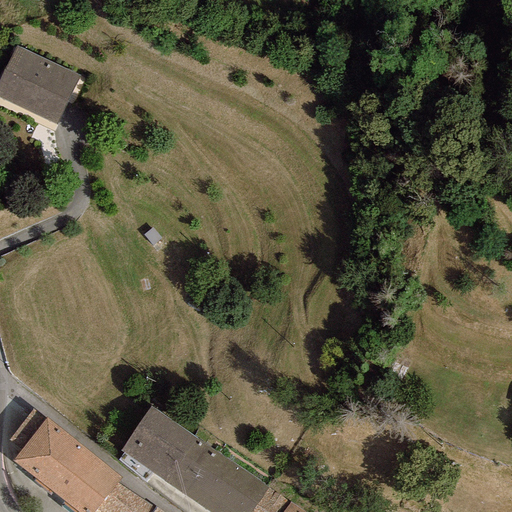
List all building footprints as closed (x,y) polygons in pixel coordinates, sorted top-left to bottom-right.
[(78,75),(16,46),(0,80),(0,97),(56,123),(78,75)] [(251,511),(268,488),(150,407),(120,451),(211,511),(251,511)] [(92,511),(116,483),(121,477),(46,417),(45,419),(32,409),(7,439),(20,450),(12,461),(76,511),(92,511)] [(153,509),(116,483),(92,511),(162,511),(155,507),(153,509)] [(281,511),(289,501),(268,488),(251,511),(281,511)] [(305,511),(289,501),(281,511),(305,511)]
